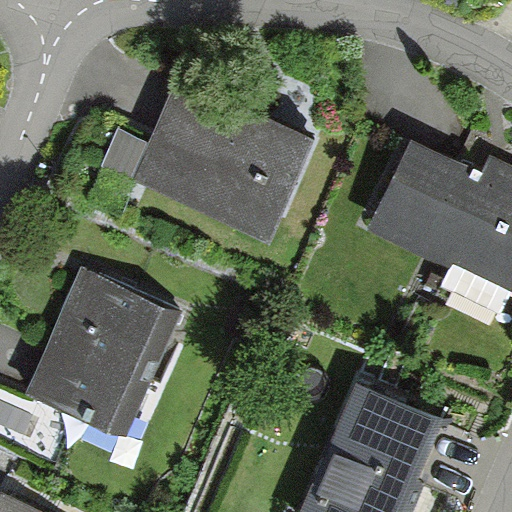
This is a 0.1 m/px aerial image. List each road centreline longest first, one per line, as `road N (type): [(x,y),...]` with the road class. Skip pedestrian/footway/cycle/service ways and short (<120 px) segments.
road 1 (residential): [(511,79),(494,65),(358,20),(106,0)]
road 2 (residential): [(0,171),(61,0)]
